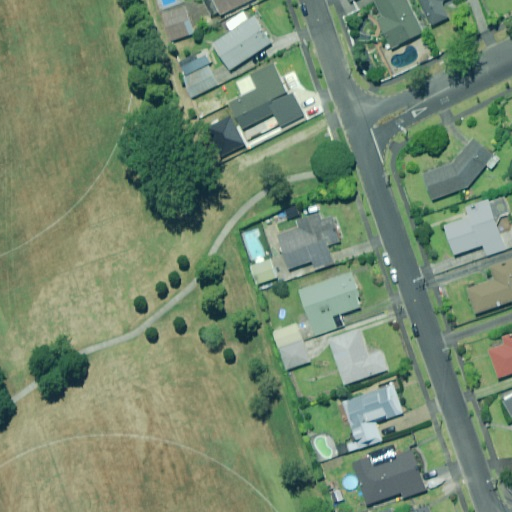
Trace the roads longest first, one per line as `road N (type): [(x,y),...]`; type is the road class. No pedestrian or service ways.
road 1 (residential): [(358,129),(491,511)]
road 2 (residential): [(358,129),(511,58)]
road 3 (residential): [(313,0),(358,129)]
